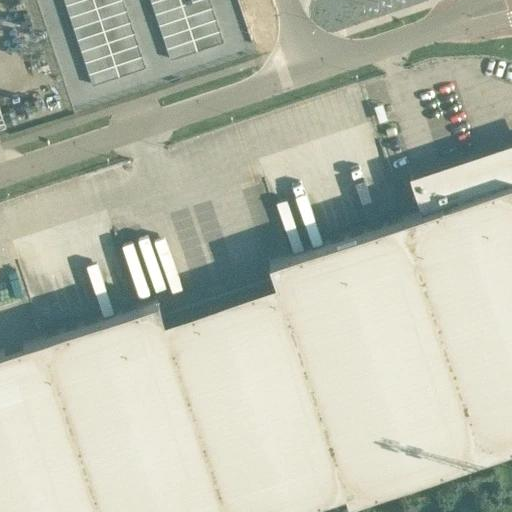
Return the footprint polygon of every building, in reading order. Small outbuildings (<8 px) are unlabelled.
[(96,3),(95,0),(67,0),(66,1),(70,12),(96,3)] [(100,15),(126,6),(124,0),(105,0),(96,3),(100,15)] [(181,0),(151,0),(155,9),(182,0),(181,0)] [(159,20),(185,12),(182,0),(155,9),(159,20)] [(210,0),(182,0),(185,12),(212,3),(210,0)] [(96,3),(70,12),(73,23),(100,15),(96,3)] [(189,23),(216,14),(212,3),(185,12),(189,23)] [(126,6),(100,15),(104,26),(130,17),(126,6)] [(162,32),(189,23),(185,12),(159,20),(162,32)] [(193,35),(219,26),(216,14),(189,23),(193,35)] [(77,35),(104,26),(100,15),(73,23),(77,35)] [(104,26),(107,37),(134,29),(130,17),(104,26)] [(166,43),(193,35),(189,23),(162,32),(166,43)] [(77,35),(81,46),(107,37),(104,26),(77,35)] [(197,46),(223,37),(219,26),(193,35),(197,46)] [(138,40),(134,29),(107,37),(111,49),(138,40)] [(193,35),(166,43),(170,55),(197,46),(193,35)] [(111,49),(107,37),(81,46),(85,58),(111,49)] [(111,49),(115,60),(141,51),(138,40),(111,49)] [(88,69),(115,60),(111,49),(85,58),(88,69)] [(119,72),(145,63),(141,51),(115,60),(119,72)] [(115,60),(88,69),(92,80),(119,72),(115,60)] [(511,145),(460,163),(460,161),(413,177),(411,171),(410,172),(422,208),(269,258),(275,277),(164,314),(158,295),(0,348),(0,511),(271,511),(346,487),(349,497),(511,442),(511,145)]
